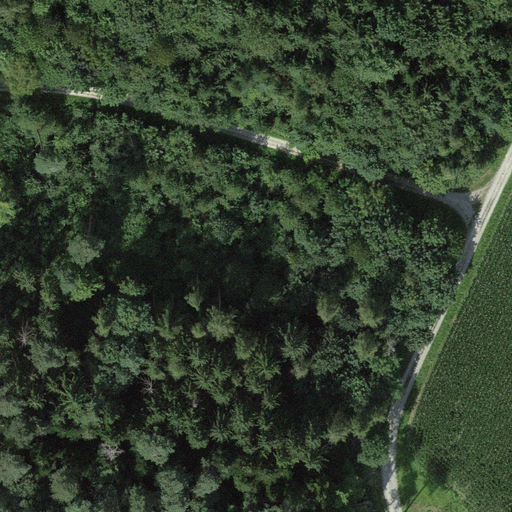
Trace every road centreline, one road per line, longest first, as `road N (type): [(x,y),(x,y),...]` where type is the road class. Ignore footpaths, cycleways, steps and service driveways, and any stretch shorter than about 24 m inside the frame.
road 1 (track): [(491,216),(140,100),(0,84)]
road 2 (track): [(392,511),(401,415),(511,172)]
